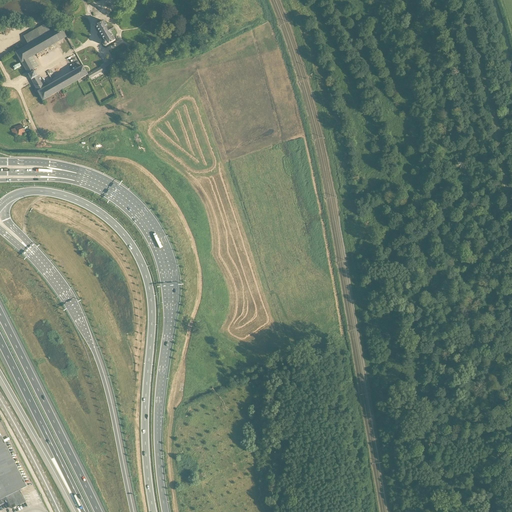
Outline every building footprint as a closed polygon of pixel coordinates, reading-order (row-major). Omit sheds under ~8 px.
[(106,47),(115,41),(104,21),(96,26),(105,41),(103,43),(103,44),(104,46),(106,47)] [(36,74),(35,72),(35,71),(34,71),(28,59),(66,37),(61,27),(58,28),(56,25),(52,27),(54,31),(16,52),(29,75),(28,75),(29,75),(30,77),(31,79),(31,80),(32,80),(43,100),(88,75),(83,66),(44,89),(37,77),(38,77),(37,76),(36,74)] [(105,71),(115,66),(112,62),(111,61),(102,66),(103,66),(88,74),(87,75),(89,79),(91,78),(105,70),(105,71)] [(25,135),(22,125),(14,128),(17,137),(25,135)] [(27,486),(1,436),(0,436),(0,505),(4,503),(3,501),(7,499),(12,509),(26,502),(20,490),(27,486)]
